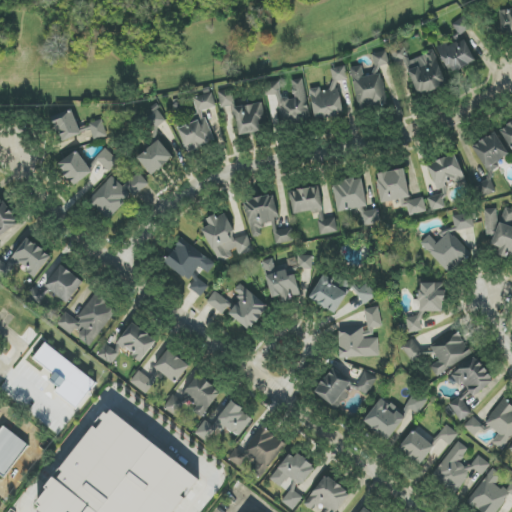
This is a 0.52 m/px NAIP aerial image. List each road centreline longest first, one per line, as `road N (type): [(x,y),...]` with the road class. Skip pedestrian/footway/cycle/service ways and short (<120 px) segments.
road 1 (residential): [(23,155),(57,216),(82,240),(128,267),(429,511)]
road 2 (residential): [(511,87),(431,136),(260,173),(204,195),(128,267)]
